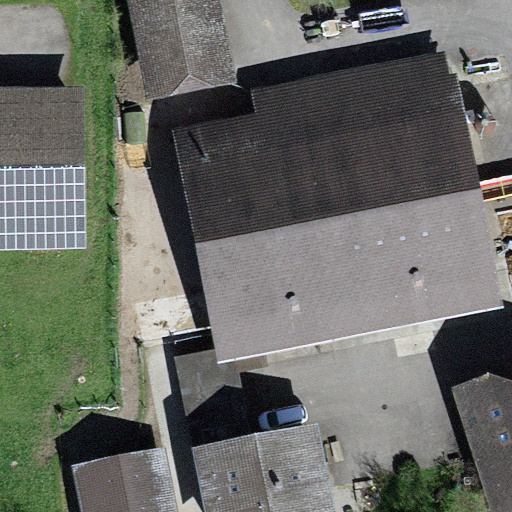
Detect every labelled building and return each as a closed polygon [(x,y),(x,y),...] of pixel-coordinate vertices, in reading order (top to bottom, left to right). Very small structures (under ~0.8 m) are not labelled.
[(203,0),(142,0),(159,86),(218,75),(203,0)] [(437,61),(260,96),(272,155),(193,170),(229,350),(331,329),(326,307),(479,276),(437,61)] [(75,133),(0,134),(0,235),(76,234),(75,133)] [(320,511),(306,437),(224,453),(221,435),(233,433),(220,366),(180,373),(193,441),(212,437),(216,454),(205,456),(215,511),(320,511)] [(511,501),(511,390),(477,402),(510,502),(511,501)] [(86,511),(170,511),(160,457),(79,473),(86,511)]
